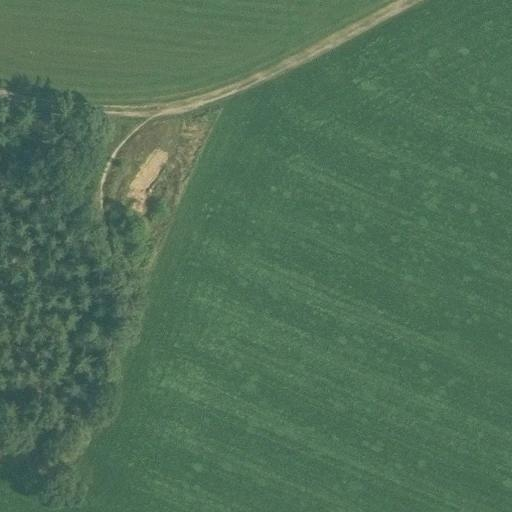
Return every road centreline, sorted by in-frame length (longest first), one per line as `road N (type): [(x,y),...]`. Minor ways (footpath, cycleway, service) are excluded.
road 1 (track): [(443,0),(209,107),(148,116)]
road 2 (track): [(148,116),(0,93)]
